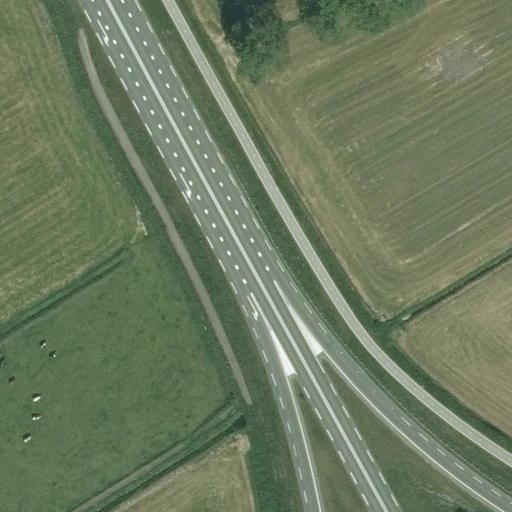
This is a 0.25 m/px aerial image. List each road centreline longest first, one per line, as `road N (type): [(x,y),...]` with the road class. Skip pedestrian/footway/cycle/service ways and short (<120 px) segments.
road 1 (primary): [(511,506),(389,413),(231,232)]
road 2 (primary): [(385,511),(231,232)]
road 3 (primary): [(231,232),(281,378),(310,511)]
road 4 (primary): [(231,232),(107,0)]
